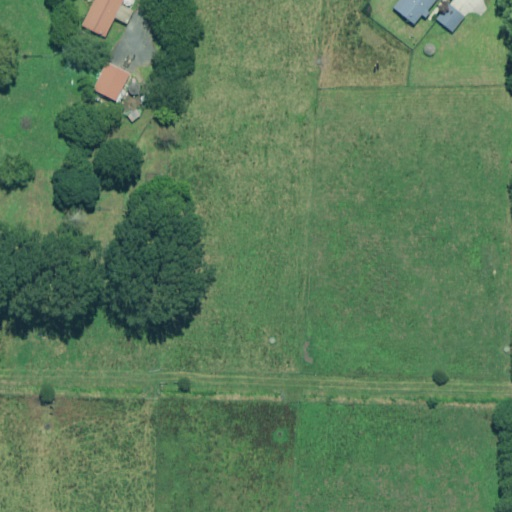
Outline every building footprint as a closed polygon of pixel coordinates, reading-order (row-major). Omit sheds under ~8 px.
[(124,0),(96,0),(83,27),(106,38),(115,19),(127,25),(134,12),(122,6),(124,0)] [(438,0),(407,0),(398,11),(416,27),(438,0)] [(465,17),(453,8),(440,25),(453,34),(465,17)] [(437,46),(427,44),(424,55),(434,58),(437,46)] [(131,74),(108,63),(95,91),(117,102),(131,74)] [(126,247),(109,245),(107,277),(124,278),(126,247)]
